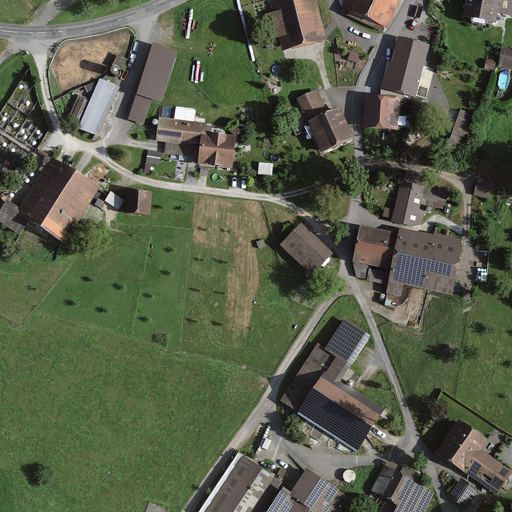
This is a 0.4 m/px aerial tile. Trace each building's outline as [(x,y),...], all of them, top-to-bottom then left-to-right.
[(272,0),(284,54),(329,45),(319,0),(272,0)] [(351,0),(347,11),(387,30),(400,0),(351,0)] [(511,0),(476,0),(473,21),(501,25),(502,15),(511,15),(511,0)] [(440,27),(423,23),(417,52),(433,55),(440,27)] [(419,53),(393,46),(380,96),(405,102),(419,53)] [(511,50),(504,49),(501,66),(511,68),(511,50)] [(179,55),(160,50),(147,96),(137,94),(130,120),(147,125),(155,100),(165,103),(179,55)] [(357,65),(359,54),(351,52),(349,64),(357,65)] [(124,71),(128,59),(118,55),(114,67),(124,71)] [(497,64),(489,62),(487,69),(496,71),(497,64)] [(96,104),(79,97),(69,125),(103,138),(121,91),(104,84),(96,104)] [(317,97),(300,105),(325,158),(353,145),(339,115),(328,120),(317,97)] [(402,102),(371,101),(370,131),(400,132),(402,102)] [(477,118),(464,114),(455,143),(467,147),(477,118)] [(205,127),(163,121),(160,144),(202,150),(205,127)] [(242,142),(210,139),(207,168),(239,172),(242,142)] [(462,156),(464,147),(458,145),(455,154),(462,156)] [(148,165),(162,165),(162,151),(148,150),(148,165)] [(25,213),(11,205),(1,222),(25,237),(35,221),(69,241),(101,186),(57,160),(25,213)] [(259,174),(273,175),(274,164),(260,163),(259,174)] [(3,177),(19,183),(22,173),(6,167),(3,177)] [(493,185),(479,182),(476,197),(490,200),(493,185)] [(445,193),(403,183),(394,223),(420,229),(425,206),(442,209),(445,193)] [(119,209),(125,198),(111,191),(106,202),(119,209)] [(159,197),(135,196),(134,216),(158,217),(159,197)] [(386,207),(383,216),(391,218),(394,209),(386,207)] [(336,257),(304,228),(285,248),(318,278),(336,257)] [(405,239),(364,231),(358,264),(396,272),(394,283),(449,294),(459,244),(407,233),(405,239)] [(330,351),(318,343),(280,403),(356,451),(382,411),(339,384),(367,339),(346,326),(330,351)] [(488,441),(463,423),(443,453),(468,471),(454,491),(467,501),(480,483),(496,494),(511,472),(481,451),(488,441)] [(253,511),(275,480),(244,459),(208,511),(253,511)] [(401,474),(413,479),(417,471),(404,466),(401,474)] [(425,511),(435,494),(386,468),(374,489),(389,497),(381,511),(425,511)] [(349,499),(309,473),(293,498),(284,492),(270,511),(328,511),(333,505),(341,510),(349,499)]
